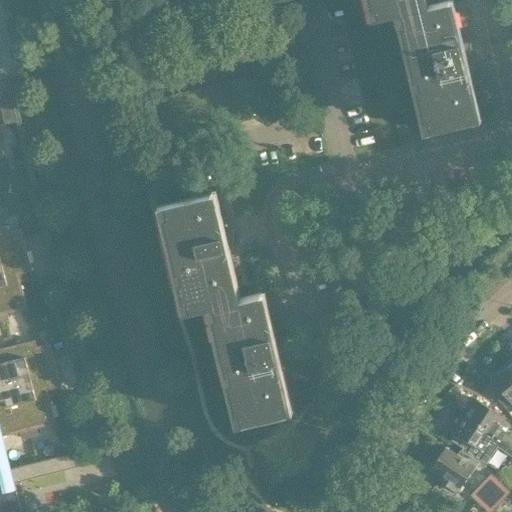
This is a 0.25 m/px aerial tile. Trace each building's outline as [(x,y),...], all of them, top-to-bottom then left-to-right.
[(370,0),(375,18),(375,17),(375,18),(399,13),(425,7),(424,6),(422,0),(370,0)] [(448,1),(424,6),(425,7),(399,13),(406,43),(417,89),(427,130),(427,131),(477,119),(476,118),(477,118),(467,77),(461,54),(468,53),(469,53),(470,52),(470,51),(470,50),(470,49),(470,48),(471,47),(471,46),(471,45),(471,44),(471,43),(471,42),(471,41),(471,40),(471,39),(471,38),(470,37),(469,37),(469,38),(470,39),(467,40),(465,28),(456,30),(449,2),(448,1)] [(264,72),(269,94),(280,91),(275,70),(264,72)] [(269,94),(264,72),(253,75),(258,96),(269,94)] [(243,77),(248,99),(258,96),(253,75),(243,77)] [(243,77),(232,80),(237,101),(248,99),(243,77)] [(220,83),(225,104),(237,101),(232,80),(220,83)] [(220,83),(210,85),(215,106),(225,104),(220,83)] [(199,88),(204,109),(215,106),(210,85),(199,88)] [(199,88),(188,90),(193,112),(204,109),(199,88)] [(177,93),(182,114),(193,112),(188,90),(177,93)] [(280,91),(269,94),(274,115),(285,112),(280,91)] [(177,93),(167,96),(172,117),(182,114),(177,93)] [(269,94),(258,96),(263,117),(274,115),(269,94)] [(156,98),(161,119),(172,117),(167,96),(156,98)] [(248,99),(253,120),(263,117),(258,96),(248,99)] [(10,97),(0,99),(0,104),(5,125),(17,122),(10,97)] [(161,119),(156,98),(145,101),(150,122),(161,119)] [(237,101),(242,122),(253,120),(248,99),(237,101)] [(242,122),(237,101),(225,104),(230,125),(242,122)] [(220,127),(230,125),(225,104),(215,106),(220,127)] [(209,130),(220,127),(215,106),(204,109),(209,130)] [(198,133),(209,130),(204,109),(193,112),(198,133)] [(187,135),(198,133),(193,112),(182,114),(187,135)] [(177,138),(187,135),(182,114),(172,117),(177,138)] [(166,140),(177,138),(172,117),(161,119),(166,140)] [(155,143),(166,140),(161,119),(150,122),(155,143)] [(27,308),(20,281),(27,279),(25,273),(32,271),(21,229),(8,232),(6,225),(0,226),(0,156),(3,156),(0,144),(0,511),(21,511),(14,483),(81,466),(77,452),(10,469),(2,437),(20,432),(22,439),(37,435),(36,428),(56,423),(49,396),(56,395),(54,388),(61,386),(50,344),(37,347),(35,340),(0,349),(0,321),(8,320),(7,313),(27,308)] [(211,305),(236,299),(229,269),(224,246),(231,244),(232,245),(232,243),(232,242),(233,241),(233,240),(233,239),(233,238),(233,237),(233,235),(233,234),(233,233),(233,232),(233,231),(233,230),(233,229),(232,229),(232,230),(230,231),(227,220),(218,222),(211,193),(211,192),(162,204),(162,205),(169,234),(180,281),(187,310),(187,311),(211,305)] [(282,330),(281,330),(281,331),(279,332),(276,320),(267,323),(261,294),(260,294),(260,293),(236,299),(211,305),(218,335),(229,381),(239,422),(239,423),(288,411),(279,370),(273,347),(280,345),(281,345),(282,343),(282,342),(282,340),(282,339),(283,338),(283,337),(283,336),(283,334),(283,333),(283,332),(282,331),(282,330)] [(511,373),(505,365),(496,372),(496,375),(491,380),(511,404),(511,373)] [(469,405),(463,414),(511,446),(511,448),(511,437),(497,428),(503,417),(500,416),(505,409),(490,393),(483,404),(476,399),(472,405),(469,405)] [(449,439),(463,449),(477,458),(488,441),(506,453),(511,460),(511,448),(511,446),(463,414),(457,423),(457,427),(449,439)] [(475,461),(477,458),(463,449),(461,451),(457,456),(445,448),(431,469),(450,482),(447,487),(458,494),(478,463),(475,461)] [(491,475),(471,495),(489,511),(508,491),(491,475)]
